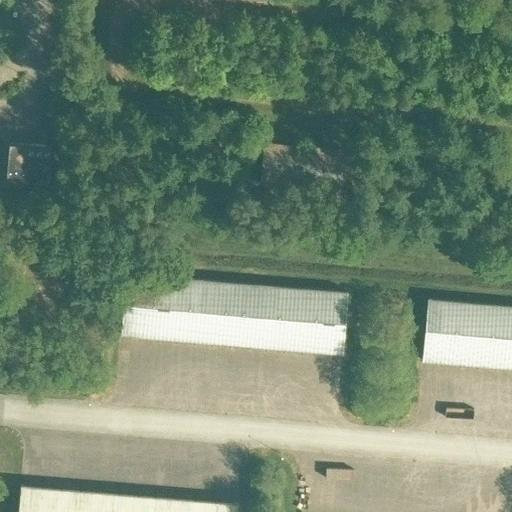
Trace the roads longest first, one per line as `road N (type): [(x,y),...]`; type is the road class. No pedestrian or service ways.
road 1 (unknown): [(511,122),(139,89),(102,74),(108,0)]
road 2 (unknown): [(110,0),(511,33)]
